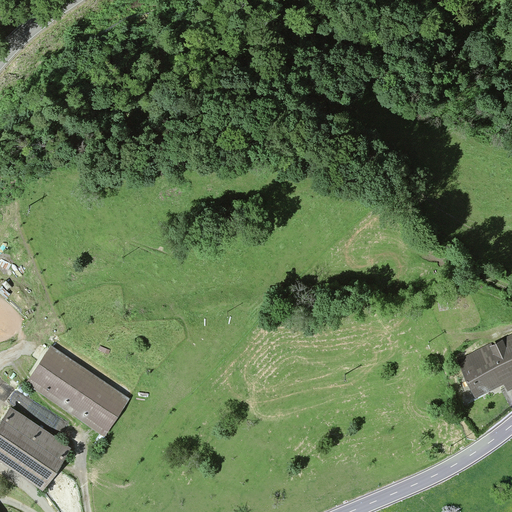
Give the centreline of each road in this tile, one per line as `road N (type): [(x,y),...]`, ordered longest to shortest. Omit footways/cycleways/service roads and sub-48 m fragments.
road 1 (secondary): [(511,424),(435,473),(343,511)]
road 2 (track): [(390,237),(511,287)]
